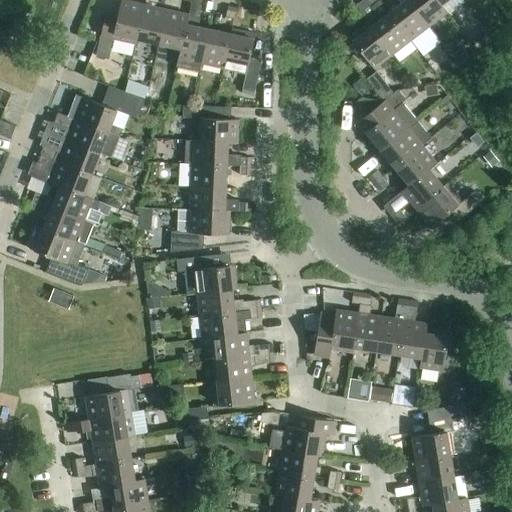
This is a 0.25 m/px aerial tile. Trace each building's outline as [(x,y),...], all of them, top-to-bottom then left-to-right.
[(136,44),(137,40),(136,40),(144,5),(121,0),(117,17),(106,14),(96,57),(108,59),(113,39),(136,44)] [(199,73),(201,64),(208,30),(197,27),(201,8),(200,7),(201,0),(192,0),(192,3),(189,15),(188,15),(181,49),(180,49),(176,67),(199,73)] [(409,0),(405,0),(390,12),(411,40),(429,26),(409,0)] [(436,0),(409,0),(429,26),(447,13),(441,5),(436,0)] [(136,40),(137,40),(158,44),(166,10),(144,5),(136,40)] [(225,17),(234,19),(236,9),(228,7),(225,17)] [(158,44),(180,49),(181,49),(188,15),(166,10),(158,44)] [(390,12),(371,27),(392,55),(411,40),(390,12)] [(371,27),(368,23),(350,37),(374,69),(392,55),(371,27)] [(201,64),(223,69),(231,35),(230,35),(208,30),(201,64)] [(231,35),(223,69),(246,74),(242,90),(254,93),(261,61),(249,58),(255,35),(231,30),(230,35),(231,35)] [(485,31),(476,37),(484,47),(492,41),(485,31)] [(466,61),(460,53),(453,58),(459,66),(466,61)] [(366,79),(383,101),(393,94),(376,72),(366,79)] [(372,89),(363,77),(352,85),(361,97),(372,89)] [(149,88),(129,81),(126,92),(145,100),(149,88)] [(129,111),(127,115),(137,119),(144,100),(119,90),(113,105),(129,111)] [(365,132),(380,151),(407,128),(393,110),(405,100),(397,90),(393,94),(383,101),(384,102),(361,98),(356,102),(367,115),(354,126),(362,135),(365,132)] [(444,105),(450,100),(445,94),(439,99),(444,105)] [(76,95),(68,117),(119,137),(122,130),(111,125),(116,111),(76,95)] [(198,119),(197,141),(197,142),(228,143),(228,144),(237,144),(238,120),(223,120),(223,108),(183,106),(182,118),(198,119)] [(71,130),(67,140),(111,157),(119,137),(68,117),(53,111),(49,121),(71,130)] [(0,135),(10,140),(16,127),(0,120),(0,135)] [(395,168),(422,146),(431,138),(416,121),(407,128),(380,151),(395,168)] [(477,132),(470,137),(477,146),(484,141),(477,132)] [(39,145),(36,154),(91,175),(100,154),(111,158),(111,157),(67,140),(63,152),(58,150),(57,152),(39,145)] [(184,164),(192,164),(227,166),(240,167),(250,167),(251,158),(241,158),(241,157),(227,156),(228,144),(228,143),(197,142),(197,141),(185,141),(184,164)] [(395,168),(409,185),(409,186),(429,170),(436,164),(422,146),(395,168)] [(491,167),(498,161),(491,152),(484,158),(491,167)] [(101,179),(91,175),(36,154),(33,162),(43,166),(50,169),(50,171),(55,173),(50,184),(59,188),(59,187),(83,196),(93,200),(101,179)] [(192,164),(191,186),(226,188),(227,166),(192,164)] [(250,167),(240,167),(239,176),(250,176),(250,167)] [(401,191),(416,209),(443,187),(429,170),(409,186),(409,185),(401,191)] [(368,178),(374,185),(383,178),(377,171),(368,178)] [(383,178),(374,185),(380,192),(388,185),(383,178)] [(443,187),(416,209),(431,227),(450,212),(458,221),(482,201),(474,192),(461,202),(446,184),(443,187)] [(191,186),(189,210),(225,212),(225,211),(229,211),(238,212),(248,212),(249,203),(238,203),(239,201),(225,200),(226,188),(191,186)] [(112,207),(99,202),(93,200),(83,196),(59,187),(59,188),(55,198),(49,196),(49,198),(47,197),(32,191),(29,199),(84,221),(93,225),(92,226),(97,227),(102,215),(108,217),(112,207)] [(47,218),(43,229),(82,245),(84,246),(92,226),(93,225),(84,221),(29,199),(25,208),(42,214),(41,216),(47,218)] [(189,210),(189,211),(178,210),(177,233),(171,232),(170,253),(204,249),(204,234),(228,235),(229,211),(225,211),(225,212),(189,210)] [(392,218),(398,225),(406,218),(401,211),(392,218)] [(43,229),(38,227),(29,249),(58,261),(52,276),(78,286),(82,285),(88,270),(68,262),(72,250),(79,252),(82,245),(43,229)] [(122,253),(106,246),(103,252),(119,259),(122,253)] [(236,289),(234,265),(212,268),(210,257),(216,256),(216,255),(176,260),(178,273),(185,272),(188,295),(197,294),(197,293),(232,289),(232,290),(236,289)] [(48,302),(69,310),(74,297),(54,289),(48,302)] [(197,293),(197,294),(199,315),(260,308),(259,300),(233,303),(232,290),(232,289),(197,293)] [(360,305),(362,294),(353,293),(351,303),(360,305)] [(353,348),(354,348),(377,352),(382,317),(369,315),(371,306),(369,306),(371,295),(362,294),(360,305),(358,314),(359,314),(353,348)] [(146,300),(147,310),(160,309),(159,299),(146,300)] [(377,352),(398,355),(407,301),(398,299),(395,319),(382,317),(377,352)] [(398,355),(420,358),(421,358),(426,329),(427,324),(413,322),(416,302),(407,301),(398,355)] [(202,339),(212,338),(211,338),(246,333),(245,320),(261,318),(260,308),(199,315),(202,339)] [(353,353),(354,348),(353,348),(359,314),(358,314),(336,310),(335,316),(320,314),(313,355),(329,358),(331,350),(353,353)] [(149,322),(151,333),(161,332),(159,321),(149,322)] [(443,371),(449,332),(426,329),(421,358),(420,358),(419,368),(422,368),(421,380),(436,383),(438,371),(443,371)] [(211,338),(212,338),(214,360),(273,354),(272,345),(253,347),(253,345),(248,346),(246,333),(211,338)] [(193,363),(192,353),(182,354),(184,364),(193,363)] [(214,360),(217,382),(217,383),(251,379),(250,366),(256,366),(256,365),(274,363),(273,354),(214,360)] [(89,419),(130,412),(135,411),(132,390),(153,386),(151,374),(130,377),(130,375),(112,378),(114,392),(85,397),(89,419)] [(347,395),(369,398),(372,379),(350,376),(347,395)] [(217,383),(217,382),(212,383),(215,407),(254,402),(251,379),(217,383)] [(413,402),(414,384),(393,383),(392,401),(413,402)] [(372,385),(370,396),(390,399),(392,388),(372,385)] [(411,438),(415,461),(450,455),(450,456),(455,455),(451,432),(467,429),(463,405),(427,411),(431,434),(411,438)] [(178,410),(185,422),(208,419),(206,407),(178,410)] [(93,442),(134,435),(130,412),(89,419),(89,420),(65,424),(67,433),(77,431),(77,433),(91,431),(93,442)] [(259,423),(278,426),(280,414),(272,412),(261,414),(259,423)] [(273,431),(270,447),(317,455),(317,456),(322,457),(325,434),(333,435),(336,422),(294,415),(292,428),(286,427),(285,433),(273,431)] [(186,427),(182,418),(174,419),(176,429),(186,427)] [(96,464),(131,458),(127,437),(134,436),(134,435),(93,442),(96,464)] [(195,446),(193,436),(183,438),(185,448),(195,446)] [(282,451),(279,472),(313,478),(317,456),(317,455),(270,447),(270,449),(282,451)] [(205,450),(204,461),(212,462),(214,451),(205,450)] [(415,461),(419,483),(454,478),(450,456),(450,455),(415,461)] [(71,460),(73,468),(83,467),(83,466),(82,458),(71,460)] [(135,482),(134,481),(131,458),(96,464),(83,466),(83,467),(73,468),(74,478),(84,476),(85,478),(98,476),(100,488),(110,486),(135,482)] [(392,465),(393,474),(404,472),(402,463),(392,465)] [(275,495),(284,497),(285,496),(310,500),(313,478),(279,472),(275,495)] [(330,472),(328,480),(339,482),(340,473),(330,472)] [(423,506),(432,505),(432,504),(457,500),(454,478),(419,483),(423,506)] [(88,511),(98,510),(113,508),(148,502),(144,480),(134,481),(135,482),(110,486),(112,499),(78,505),(79,511),(88,511)] [(339,482),(328,480),(327,489),(338,491),(339,482)] [(203,486),(189,488),(190,496),(204,494),(203,486)] [(284,497),(281,511),(317,511),(319,501),(310,500),(285,496),(284,497)] [(403,500),(404,509),(415,507),(413,498),(403,500)] [(432,504),(432,505),(433,511),(468,511),(467,498),(457,500),(432,504)] [(113,508),(113,511),(149,511),(148,502),(113,508)]
